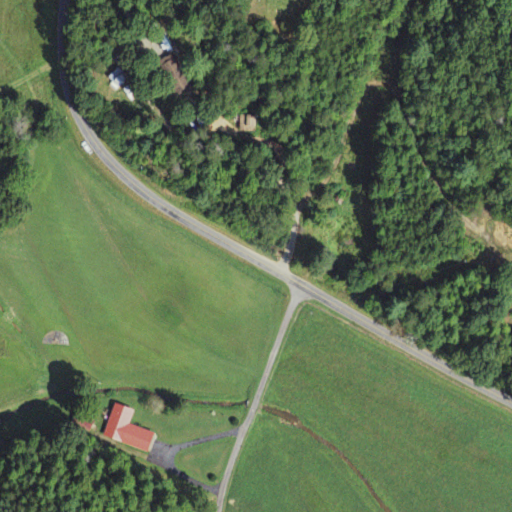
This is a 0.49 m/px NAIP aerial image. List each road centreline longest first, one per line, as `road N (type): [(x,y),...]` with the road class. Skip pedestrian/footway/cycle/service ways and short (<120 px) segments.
road 1 (tertiary): [(63,0),(64,84),(81,126),(120,175),(187,222),(511,401)]
road 2 (residential): [(305,288),(245,417),(218,511)]
